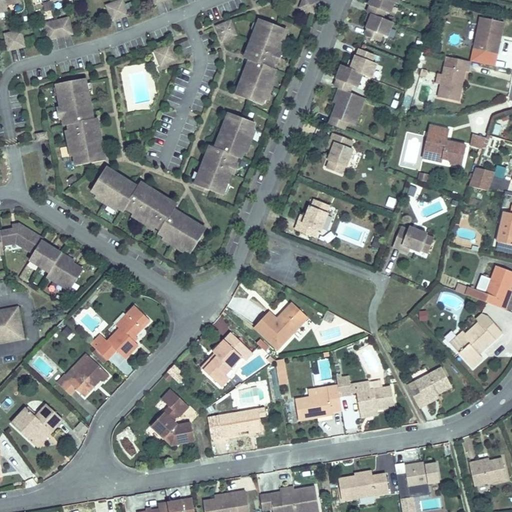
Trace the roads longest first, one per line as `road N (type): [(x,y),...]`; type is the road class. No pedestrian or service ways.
road 1 (residential): [(105,473),(144,482),(428,434),(477,416),(511,389)]
road 2 (residential): [(16,193),(3,97),(13,70),(184,12)]
road 3 (residential): [(251,228),(339,0)]
road 4 (residential): [(105,473),(101,428),(189,322),(198,291)]
road 5 (residential): [(198,291),(161,283),(16,193)]
road 6 (residential): [(162,161),(199,61),(184,12)]
road 7 (residential): [(251,228),(381,279)]
